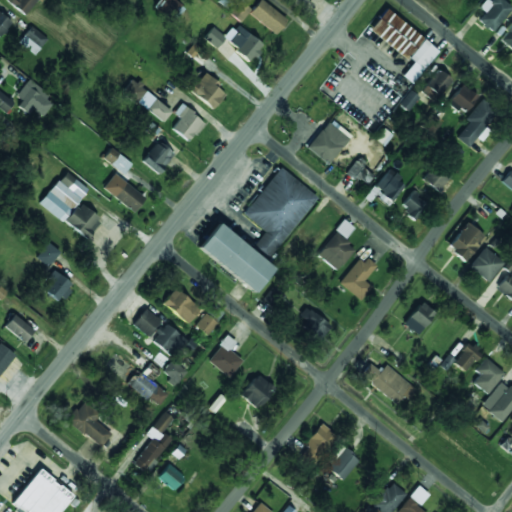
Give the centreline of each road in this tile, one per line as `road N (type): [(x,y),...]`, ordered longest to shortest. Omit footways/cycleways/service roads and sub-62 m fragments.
road 1 (tertiary): [(0,440),(358,0)]
road 2 (residential): [(222,511),(511,139)]
road 3 (residential): [(483,511),(160,244)]
road 4 (residential): [(511,338),(254,128)]
road 5 (residential): [(139,511),(21,415)]
road 6 (residential): [(511,87),(405,0)]
